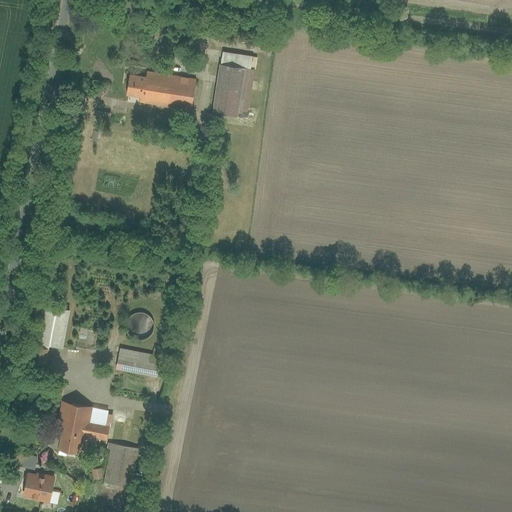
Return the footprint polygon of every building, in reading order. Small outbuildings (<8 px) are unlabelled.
[(223,55),(214,115),(248,120),(257,60),(223,55)] [(130,76),(127,98),(140,100),(139,106),(192,114),(196,81),(147,74),(146,78),(130,76)] [(45,309),(40,349),(65,352),(70,313),(45,309)] [(151,339),(153,335),(154,331),(154,326),(151,322),(148,318),(143,316),(138,316),(133,317),(129,320),(126,324),(125,329),(126,334),(128,338),(131,342),(135,344),(139,345),(144,344),(148,342),(151,339)] [(119,351),(116,373),(162,381),(166,359),(119,351)] [(63,404),(54,452),(83,457),(85,442),(109,447),(101,490),(135,496),(146,433),(110,427),(112,413),(63,404)] [(16,453),(15,465),(36,466),(37,454),(16,453)] [(93,478),(103,477),(102,466),(92,466),(93,478)] [(28,476),(23,502),(51,507),(55,481),(28,476)]
